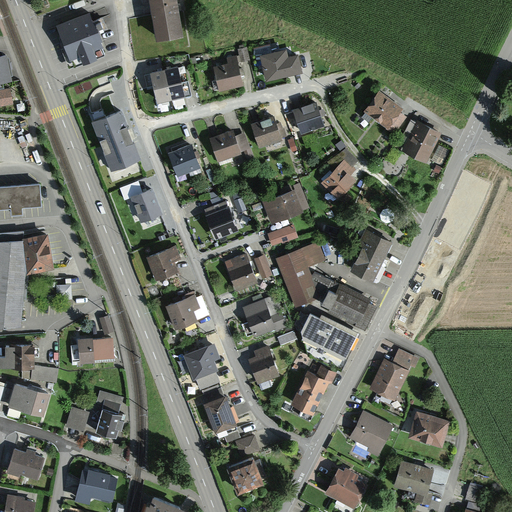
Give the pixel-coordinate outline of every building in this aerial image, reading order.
[(149,0),(157,41),(184,36),(177,0),(149,0)] [(90,12),(56,27),(65,46),(61,48),(69,66),(106,50),(90,12)] [(239,62),(250,60),(247,47),(238,49),(240,55),(237,56),(239,62)] [(260,56),(266,81),(302,73),(298,55),(289,57),(287,50),(260,56)] [(213,67),(219,92),(244,86),(237,55),(227,58),(228,63),(213,67)] [(0,88),(3,88),(2,83),(11,81),(6,57),(0,58),(0,88)] [(153,86),(157,103),(191,95),(188,82),(182,83),(178,68),(145,76),(148,88),(153,86)] [(0,89),(0,106),(13,104),(10,88),(0,89)] [(364,111),(395,134),(406,117),(401,114),(404,109),(379,91),(364,111)] [(293,111),(301,135),(325,127),(316,102),(293,111)] [(139,156),(121,111),(95,121),(113,166),(139,156)] [(251,125),(259,148),(282,140),(281,138),(287,136),(284,127),(283,128),(281,122),(277,124),(274,116),(251,125)] [(402,150),(426,162),(441,133),(417,121),(415,123),(411,121),(406,131),(410,133),(402,150)] [(210,138),(218,163),(241,155),(240,152),(244,151),(246,158),(253,155),(245,132),(236,136),(234,130),(210,138)] [(292,152),(297,150),(293,138),(288,140),(292,152)] [(335,145),(340,151),(346,147),(342,140),(335,145)] [(168,153),(177,176),(201,167),(192,144),(168,153)] [(334,170),(321,183),(339,200),(357,181),(351,176),(357,170),(353,166),(359,161),(346,149),(327,162),(334,170)] [(295,190),(263,202),(271,224),(302,212),(302,210),(309,207),(301,184),(294,186),(295,190)] [(42,207),(40,185),(0,187),(0,210),(11,209),(12,216),(23,215),(23,208),(42,207)] [(161,212),(152,188),(132,196),(141,220),(161,212)] [(209,194),(213,206),(224,201),(219,190),(209,194)] [(240,193),(232,196),(239,213),(247,209),(240,193)] [(203,210),(215,240),(238,230),(226,200),(224,201),(213,206),(203,210)] [(294,224),(268,233),(272,246),(298,237),(294,224)] [(352,271),(373,282),(393,242),(366,229),(358,245),(364,248),(352,271)] [(0,329),(6,329),(7,327),(21,327),(26,276),(29,275),(55,270),(48,235),(24,239),(24,231),(0,233),(0,329)] [(319,241),(277,257),(296,306),(321,297),(312,275),(309,267),(326,260),(319,241)] [(175,245),(145,257),(152,276),(175,267),(172,259),(180,256),(175,245)] [(225,262),(237,292),(257,284),(246,254),(225,262)] [(265,254),(254,258),(263,279),(273,275),(265,254)] [(365,332),(376,307),(369,303),(371,299),(314,271),(312,275),(321,297),(325,299),(322,306),(329,310),(328,313),(348,323),(365,332)] [(73,279),(58,280),(59,295),(74,294),(73,279)] [(194,294),(167,305),(175,324),(194,317),(191,309),(199,306),(201,311),(205,309),(203,303),(198,304),(194,294)] [(252,334),(254,338),(288,325),(276,294),(243,307),(249,322),(242,325),(246,337),(252,334)] [(325,351),(345,360),(358,333),(321,315),(319,319),(308,314),(301,330),(303,340),(318,347),(316,352),(323,355),(325,351)] [(99,319),(105,334),(114,331),(108,315),(99,319)] [(278,338),(281,345),(297,338),(294,331),(278,338)] [(95,360),(114,358),(112,338),(94,339),(93,338),(78,339),(78,344),(71,345),(72,362),(78,361),(78,366),(83,365),(83,364),(95,363),(95,360)] [(0,356),(0,368),(15,369),(22,370),(34,370),(34,366),(35,347),(32,347),(32,345),(16,345),(16,347),(5,347),(5,357),(0,356)] [(214,345),(185,357),(194,380),(217,370),(213,361),(220,358),(214,345)] [(248,359),(258,384),(281,376),(269,345),(254,351),(256,356),(248,359)] [(369,389),(395,401),(412,364),(415,366),(419,359),(398,349),(392,363),(383,359),(369,389)] [(300,416),(311,421),(329,385),(331,386),(338,372),(320,364),(315,374),(308,370),(291,406),(302,411),(300,416)] [(56,383),(59,369),(34,366),(34,370),(22,370),(23,378),(31,378),(56,383)] [(219,382),(216,373),(197,380),(201,389),(219,382)] [(0,398),(0,402),(39,414),(46,393),(5,380),(0,398)] [(96,402),(104,405),(105,400),(121,405),(123,398),(100,391),(96,402)] [(206,404),(217,434),(237,427),(227,397),(206,404)] [(121,405),(105,400),(104,405),(96,433),(116,439),(118,430),(121,432),(124,422),(120,421),(122,415),(118,414),(121,405)] [(66,426),(83,431),(89,411),(72,406),(66,426)] [(363,409),(349,437),(368,447),(366,451),(379,457),(395,425),(363,409)] [(417,412),(410,438),(443,447),(450,420),(417,412)] [(239,437),(236,430),(222,435),(225,443),(239,437)] [(252,435),(235,440),(239,456),(257,450),(252,435)] [(37,477),(42,457),(13,450),(8,470),(37,477)] [(228,466),(237,489),(260,480),(251,457),(228,466)] [(402,461),(394,487),(415,494),(414,500),(429,504),(433,493),(428,491),(434,471),(402,461)] [(326,493),(355,509),(369,485),(358,479),(360,475),(346,467),(344,471),(339,469),(326,493)] [(91,497),(112,502),(118,478),(111,476),(111,475),(89,469),(88,472),(83,470),(76,501),(90,505),(91,497)] [(30,488),(32,482),(10,477),(8,483),(30,488)] [(479,489),(468,485),(464,497),(474,501),(479,489)] [(31,511),(33,501),(6,496),(3,511),(31,511)] [(183,511),(184,511),(154,500),(150,509),(147,508),(145,511),(183,511)]
